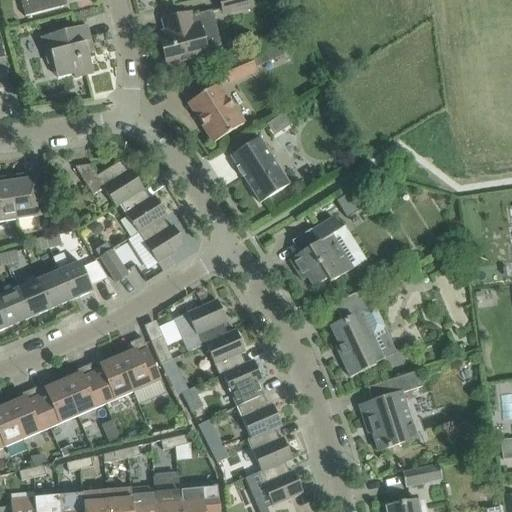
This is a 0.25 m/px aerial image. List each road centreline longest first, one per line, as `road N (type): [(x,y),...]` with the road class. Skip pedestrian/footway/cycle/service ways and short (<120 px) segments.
road 1 (residential): [(346,511),(322,415),(233,248)]
road 2 (residential): [(0,371),(107,324),(233,248)]
road 3 (residential): [(233,248),(178,161),(128,125)]
road 4 (residential): [(0,136),(128,125)]
road 5 (residential): [(128,125),(130,52),(117,0)]
